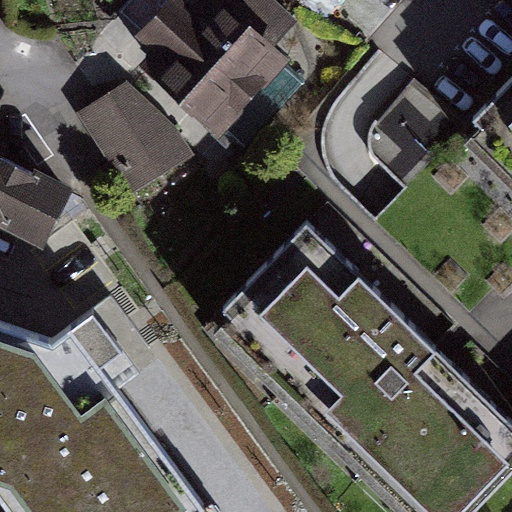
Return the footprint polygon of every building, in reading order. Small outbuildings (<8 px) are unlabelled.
[(287,56),(232,0),(179,0),(135,43),(216,126),(287,56)] [(511,70),(455,127),(511,190),(511,70)] [(78,107),(131,194),(191,158),(138,71),(78,107)] [(0,222),(41,242),(66,193),(0,161),(0,222)] [(483,511),(511,485),(511,432),(301,218),(199,317),(390,511),(483,511)] [(53,339),(0,319),(0,480),(18,511),(211,511),(119,391),(140,373),(91,312),(53,339)]
